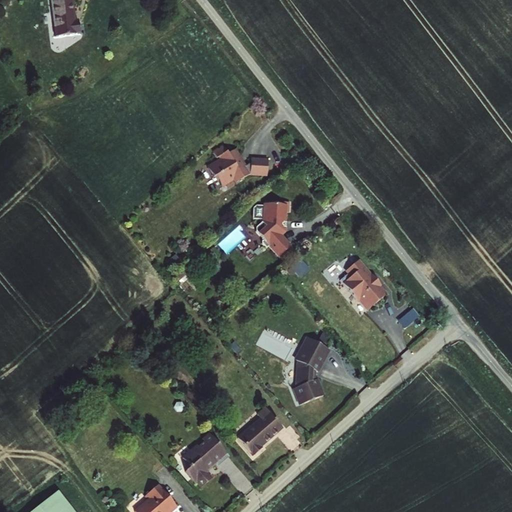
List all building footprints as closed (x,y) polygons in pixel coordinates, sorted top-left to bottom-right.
[(49,0),(55,37),(76,34),(76,35),(80,35),(78,20),(76,20),(72,0),(49,0)] [(243,179),(248,176),(267,177),(268,160),(251,158),(251,163),(246,166),(236,149),(228,154),(227,152),(222,155),(218,148),(212,152),(217,159),(218,158),(219,159),(207,167),(214,179),(216,177),(222,188),(233,182),(236,186),(244,181),(243,179)] [(287,213),(287,206),(263,204),(263,206),(256,206),(253,209),(253,220),(263,220),(262,222),(256,228),(256,232),(262,239),(261,244),(266,250),(269,247),(279,259),(280,258),(285,264),(296,253),(291,247),(292,247),(281,237),(285,233),(287,213)] [(175,256),(166,263),(170,269),(180,262),(175,256)] [(310,270),(300,259),(290,268),(291,268),(295,273),(300,279),(310,270)] [(359,299),(368,309),(386,295),(379,287),(381,286),(376,280),(375,282),(358,261),(346,270),(348,273),(340,280),(357,301),(359,299)] [(184,271),(173,280),(179,287),(189,277),(184,271)] [(413,309),(398,322),(404,330),(420,317),(413,309)] [(331,338),(322,334),(319,341),(327,346),(331,338)] [(316,372),(319,374),(331,352),(306,338),(294,360),(296,362),(295,389),(292,391),(299,407),(325,396),(318,380),(315,381),(316,372)] [(241,351),(234,343),(229,347),(236,355),(241,351)] [(194,388),(185,393),(193,408),(202,403),(194,388)] [(262,448),(283,430),(265,408),(256,415),(260,419),(237,439),(251,455),(251,456),(252,458),(263,449),(262,448)] [(129,429),(122,435),(128,441),(134,436),(129,429)] [(217,468),(229,457),(209,434),(202,440),(204,443),(198,448),(196,446),(182,460),(190,468),(185,474),(195,485),(196,484),(200,489),(213,479),(208,474),(209,474),(208,473),(216,466),(217,468)] [(173,511),(177,508),(158,485),(145,497),(148,500),(134,511),(173,511)] [(71,511),(57,493),(32,511),(71,511)]
